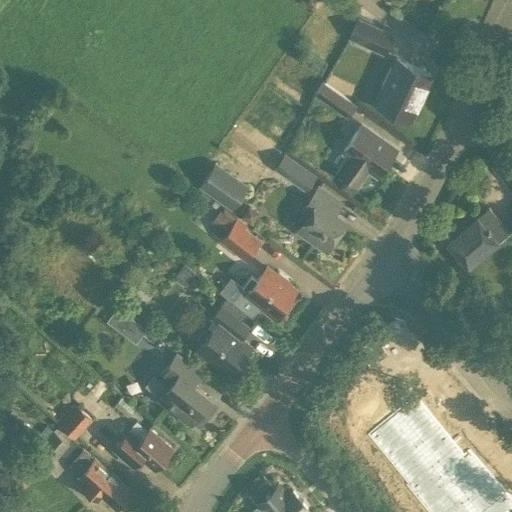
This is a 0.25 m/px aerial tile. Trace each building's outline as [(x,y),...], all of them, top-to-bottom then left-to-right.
[(383,53),(392,33),(357,16),(348,35),(383,53)] [(374,103),(409,119),(430,73),(396,57),(391,68),(389,67),(380,85),(382,86),(374,103)] [(312,92),(345,117),(355,104),(322,79),(312,92)] [(355,184),(367,167),(377,174),(395,148),(361,124),(342,150),(349,155),(337,171),(355,184)] [(272,167),(305,190),(316,174),(284,151),(272,167)] [(511,163),(505,155),(492,166),(511,189),(511,163)] [(250,182),(219,160),(204,181),(235,203),(250,182)] [(312,215),(301,231),(325,248),(343,222),(331,213),(339,202),(318,186),(302,208),(312,215)] [(250,225),(259,213),(247,205),(239,217),(250,225)] [(488,206),(446,241),(466,266),(509,231),(488,206)] [(219,209),(210,222),(215,225),(211,231),(219,238),(233,219),(219,209)] [(219,238),(218,239),(229,248),(247,224),(236,216),(233,219),(219,238)] [(254,302),(271,315),(293,287),(286,281),(287,280),(277,272),(275,273),(265,265),(255,278),(249,273),(240,285),(256,298),(254,302)] [(193,288),(198,287),(199,283),(198,279),(192,278),(189,283),(193,288)] [(246,312),(226,296),(210,316),(215,321),(206,333),(202,329),(193,340),(198,343),(194,348),(225,373),(248,344),(230,331),(239,320),(240,320),(246,312)] [(123,333),(134,319),(116,306),(105,320),(123,333)] [(168,384),(157,398),(189,423),(210,396),(191,381),(199,371),(175,353),(160,372),(161,379),(168,384)] [(506,511),(511,508),(511,500),(469,450),(463,455),(415,396),(368,434),(408,483),(406,485),(428,511),(506,511)] [(56,420),(74,437),(92,418),(74,401),(56,420)] [(153,466),(171,445),(149,426),(148,427),(136,418),(133,420),(109,449),(130,467),(141,455),(153,466)] [(36,449),(51,462),(68,442),(53,429),(36,449)] [(81,447),(69,461),(80,471),(77,474),(84,479),(80,484),(97,499),(102,495),(115,506),(130,488),(82,446),(81,447)] [(28,456),(10,475),(23,487),(41,468),(28,456)] [(278,482),(255,501),(264,511),(300,511),(306,506),(292,489),(288,493),(278,482)]
